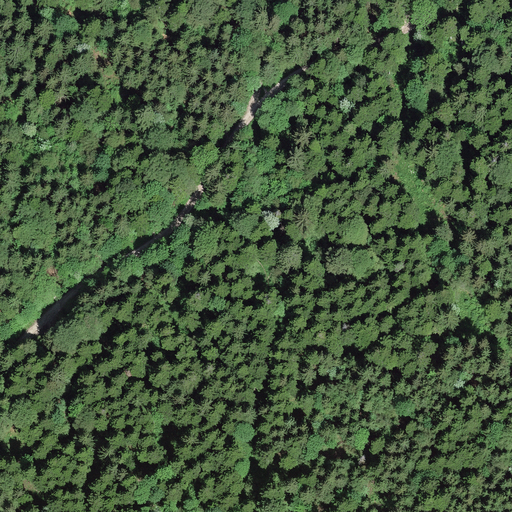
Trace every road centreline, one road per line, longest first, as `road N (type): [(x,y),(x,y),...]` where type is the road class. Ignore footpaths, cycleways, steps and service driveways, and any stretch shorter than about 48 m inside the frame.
road 1 (track): [(195,201),(170,229),(67,297),(0,365)]
road 2 (track): [(195,201),(250,113),(275,47),(321,0)]
road 3 (track): [(250,113),(328,57),(397,33),(448,0)]
